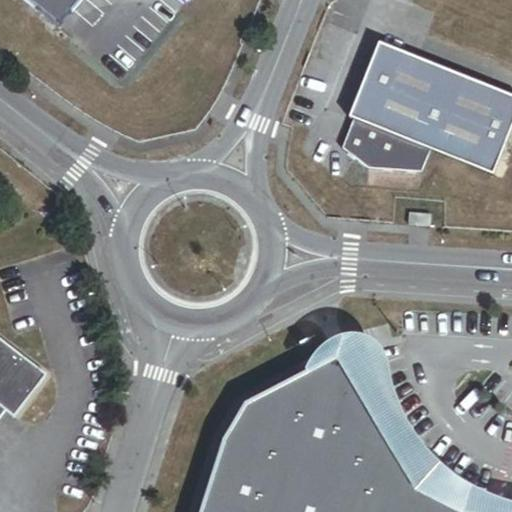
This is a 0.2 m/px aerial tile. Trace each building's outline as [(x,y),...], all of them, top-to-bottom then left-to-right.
[(20,0),(59,33),(86,0),(20,0)] [(494,184),(511,137),(511,104),(380,52),(349,127),(354,129),(344,157),(369,177),(422,182),(431,160),(494,184)] [(419,221),(420,209),(399,207),(397,218),(419,221)] [(0,406),(1,407),(34,364),(0,339),(0,406)] [(456,511),(416,491),(339,358),(246,404),(223,442),(200,511),(456,511)]
